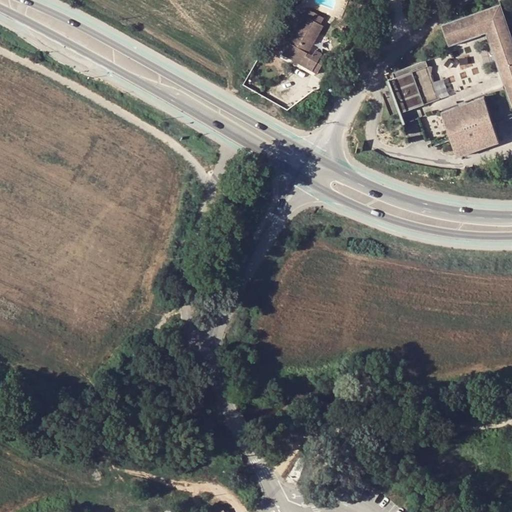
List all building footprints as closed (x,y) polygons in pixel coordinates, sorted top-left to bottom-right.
[(488,25),(507,75),(511,73),(511,37),(500,4),(440,26),(441,28),(446,39),(488,25)] [(318,34),(300,23),(283,53),(312,69),(321,54),(317,52),(315,55),(308,52),(318,34)] [(435,52),(430,43),(421,48),(426,57),(435,52)] [(427,64),(395,76),(397,82),(392,84),(404,116),(442,101),(427,64)] [(443,109),(459,155),(500,140),(485,94),(443,109)]
